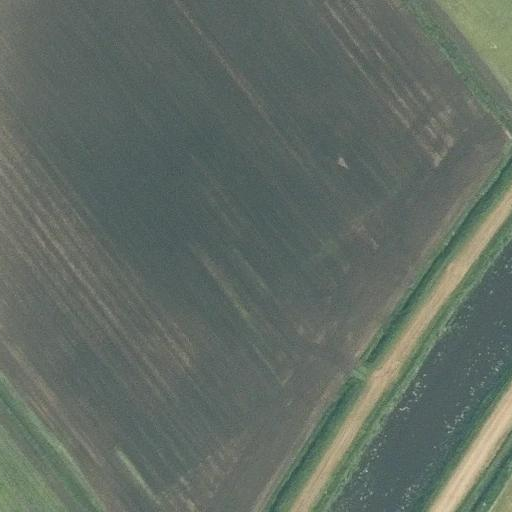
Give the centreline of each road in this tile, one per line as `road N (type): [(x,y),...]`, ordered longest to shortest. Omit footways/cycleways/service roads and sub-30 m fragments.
road 1 (track): [(511,193),(374,384),(295,511)]
road 2 (track): [(438,511),(511,402)]
